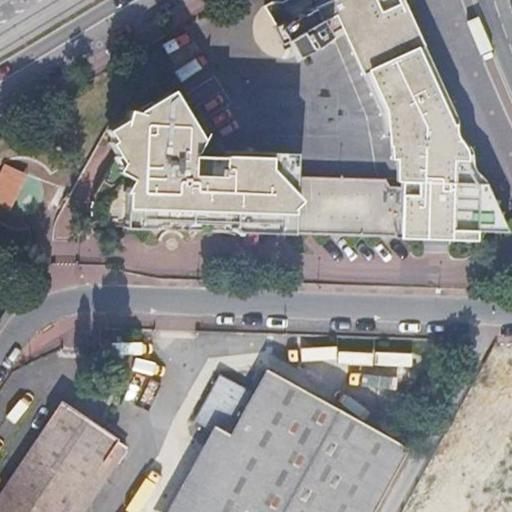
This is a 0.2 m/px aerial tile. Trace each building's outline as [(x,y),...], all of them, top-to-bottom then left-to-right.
[(115,155),(92,195),(93,196),(92,225),(205,229),(205,221),(228,221),(228,230),(263,232),(263,223),(287,224),(287,232),(476,239),(485,225),(500,226),(494,209),(498,201),(489,200),(482,185),(467,184),(466,181),(462,179),(461,160),(462,158),(462,155),(461,153),(458,151),(456,151),(454,152),(451,133),(452,129),(450,126),(447,125),(442,105),(443,103),(443,101),(400,8),(403,7),(408,5),(405,0),(325,0),(343,28),(345,26),(347,30),(343,32),(391,120),(389,144),(395,144),(394,167),(402,167),(402,185),(390,185),(383,180),(312,177),(311,185),(300,184),(300,178),(288,177),(233,176),(226,164),(221,164),(222,159),(216,158),(216,149),(212,142),(191,142),(191,124),(184,124),(184,111),(176,111),(164,92),(132,111),(126,110),(125,116),(105,130),(109,137),(108,142),(115,155)] [(456,118),(403,7),(400,8),(443,101),(443,103),(442,105),(447,125),(450,126),(452,129),(451,133),(454,152),(456,151),(458,151),(461,153),(462,155),(462,158),(461,160),(462,179),(466,181),(467,184),(483,185),(483,184),(477,177),(472,169),(470,165),(470,159),(468,151),(465,145),(459,137),(457,132),(455,125),(456,118)] [(328,37),(311,9),(277,29),(292,56),(306,47),(307,49),(328,37)] [(221,164),(226,164),(216,149),(216,158),(222,159),(221,164)] [(121,226),(121,228),(415,239),(414,237),(287,232),(287,224),(263,223),(263,232),(228,230),(228,221),(205,221),(205,229),(121,226)] [(139,366),(126,389),(146,400),(159,377),(139,366)] [(511,511),(511,375),(498,369),(428,511),(511,511)] [(371,511),(407,449),(265,370),(183,511),(371,511)] [(192,419),(223,438),(250,391),(218,372),(192,419)] [(0,490),(0,511),(64,511),(114,436),(60,400),(0,490)] [(114,436),(64,511),(90,511),(133,448),(114,436)]
